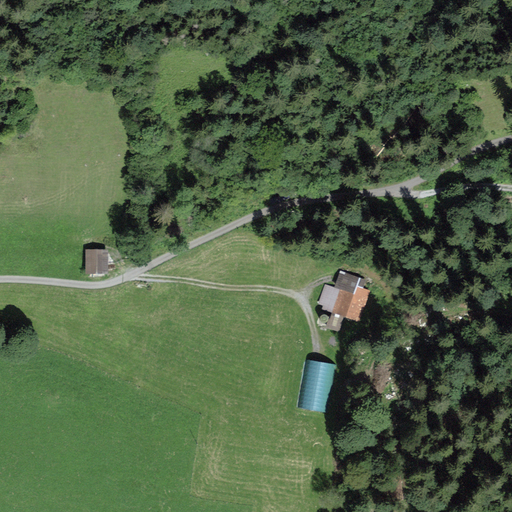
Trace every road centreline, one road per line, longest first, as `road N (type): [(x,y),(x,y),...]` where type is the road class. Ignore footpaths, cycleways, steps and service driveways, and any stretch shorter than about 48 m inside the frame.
road 1 (track): [(0,279),(115,281),(295,203),(388,191),(511,139)]
road 2 (track): [(134,273),(307,295)]
road 3 (track): [(388,191),(511,187)]
